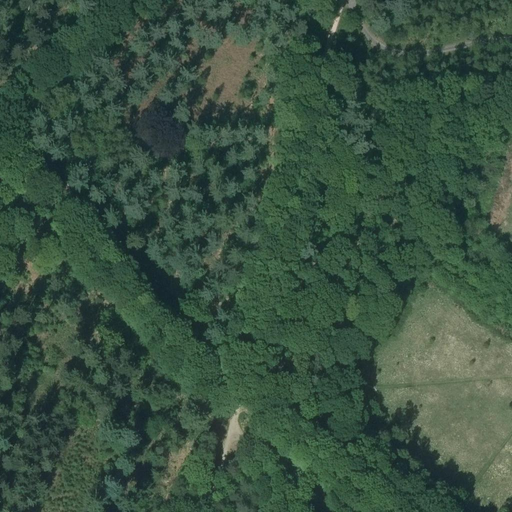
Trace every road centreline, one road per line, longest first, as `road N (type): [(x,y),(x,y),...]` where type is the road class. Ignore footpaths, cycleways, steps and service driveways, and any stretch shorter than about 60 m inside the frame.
road 1 (track): [(341,0),(237,401)]
road 2 (unclassified): [(511,40),(413,55),(386,51),(365,34),(349,0)]
